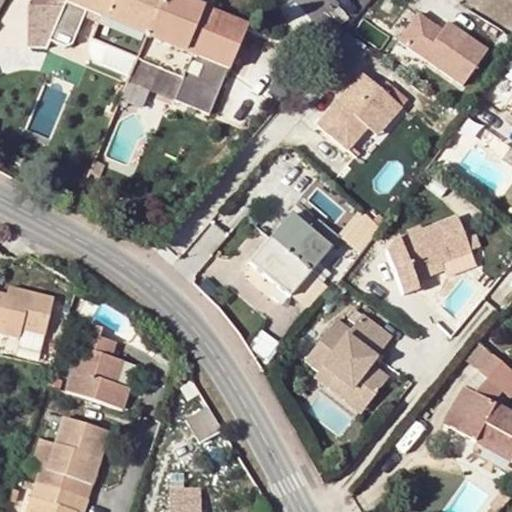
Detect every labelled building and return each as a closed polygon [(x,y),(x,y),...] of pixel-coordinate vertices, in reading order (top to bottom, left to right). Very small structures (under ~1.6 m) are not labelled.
[(71,46),(85,13),(99,19),(90,40),(139,61),(149,39),(165,0),(33,0),(31,6),(26,6),(26,48),(46,50),(48,43),(64,49),(71,46)] [(177,0),(165,0),(149,39),(139,61),(183,79),(173,102),(209,117),(228,71),(245,28),(177,0)] [(418,16),(399,43),(464,87),(488,52),(448,24),(442,32),(418,16)] [(325,57),(347,75),(365,52),(344,35),(325,57)] [(131,79),(139,61),(90,40),(88,45),(87,50),(91,60),(96,64),(100,66),(131,79)] [(355,82),(347,75),(325,57),(314,71),(344,94),(355,82)] [(360,76),(355,82),(344,94),(315,127),(345,153),(359,137),(368,144),(399,109),(378,92),(360,76)] [(378,92),(399,109),(407,100),(386,83),(378,92)] [(359,256),(379,229),(359,211),(337,237),(359,256)] [(248,265),(287,299),(316,265),(336,240),(335,239),(316,222),(307,232),(289,217),(248,265)] [(396,290),(412,285),(416,299),(445,290),(442,282),(440,276),(439,270),(438,268),(468,259),(469,258),(458,223),(398,242),(400,249),(385,254),(396,290)] [(440,276),(442,282),(472,273),(468,259),(438,268),(439,270),(440,276)] [(287,299),(311,319),(329,294),(319,285),(327,274),(316,265),(287,299)] [(5,285),(3,293),(13,296),(15,288),(5,285)] [(13,296),(3,293),(0,292),(0,334),(17,338),(19,331),(22,332),(41,337),(42,337),(52,297),(15,288),(13,296)] [(346,320),(354,326),(361,316),(353,311),(346,320)] [(369,404),(388,379),(371,365),(392,338),(362,315),(361,316),(354,326),(349,333),(335,321),(304,361),(318,373),(321,368),(369,404)] [(248,347),(263,365),(278,344),(261,331),(248,347)] [(22,332),(18,350),(36,354),(41,337),(22,332)] [(81,338),(60,407),(116,425),(122,403),(118,402),(109,399),(116,376),(104,372),(109,357),(93,352),(96,342),(81,338)] [(491,356),(477,344),(461,363),(476,375),(491,356)] [(49,367),(53,354),(43,352),(40,365),(49,367)] [(504,367),(491,356),(476,375),(473,377),(487,388),(495,378),(504,367)] [(473,377),(462,390),(484,402),(497,388),(510,399),(511,399),(511,373),(504,367),(495,378),(487,388),(473,377)] [(318,373),(312,380),(360,416),(369,404),(321,368),(318,373)] [(126,378),(116,376),(109,399),(118,402),(126,378)] [(511,466),(511,465),(511,417),(484,402),(462,390),(442,426),(511,466)] [(42,486),(88,500),(105,447),(60,433),(51,461),(42,486)] [(29,481),(36,484),(42,486),(51,461),(37,457),(29,481)] [(36,484),(31,497),(77,511),(83,511),(88,500),(42,486),(36,484)] [(167,494),(167,511),(195,511),(195,494),(167,494)] [(77,511),(31,497),(26,511),(77,511)]
